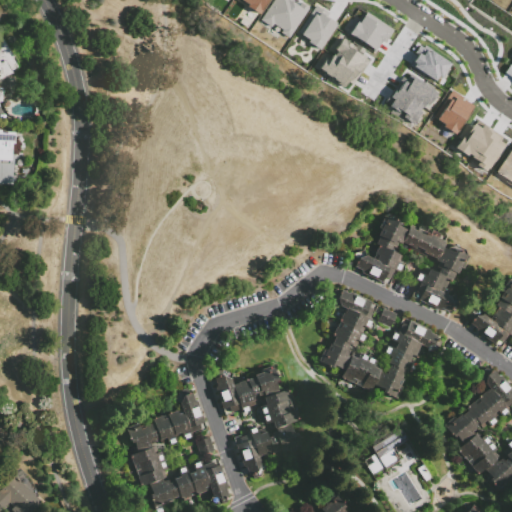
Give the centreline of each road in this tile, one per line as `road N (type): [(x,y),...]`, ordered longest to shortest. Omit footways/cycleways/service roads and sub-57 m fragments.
road 1 (tertiary): [(42,0),(75,91),(69,386),(103,511)]
road 2 (residential): [(398,0),(468,50),(484,85),(511,112)]
